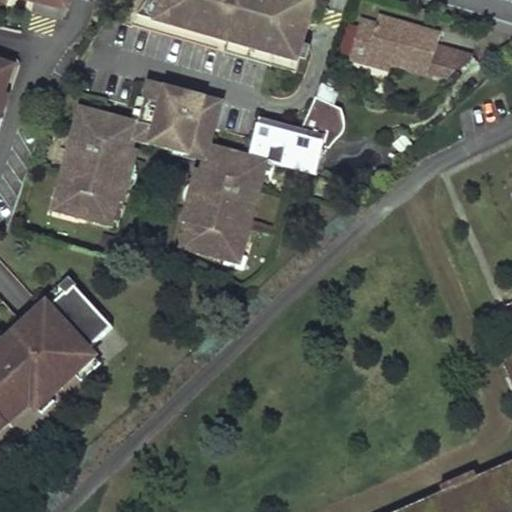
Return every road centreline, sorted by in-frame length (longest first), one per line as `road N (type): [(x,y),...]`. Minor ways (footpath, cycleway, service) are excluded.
road 1 (unknown): [(131,63),(246,103),(293,105),(335,0)]
road 2 (unknown): [(81,0),(0,191)]
